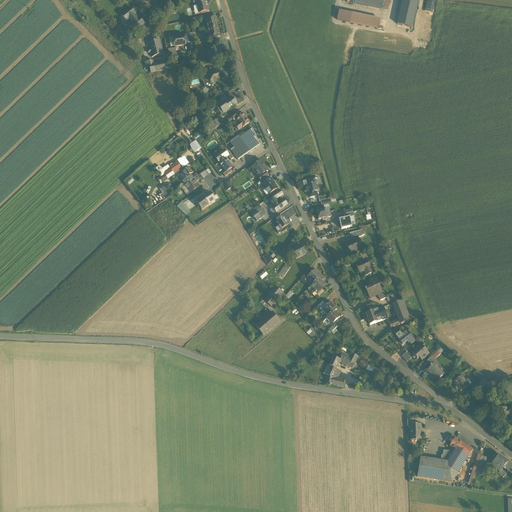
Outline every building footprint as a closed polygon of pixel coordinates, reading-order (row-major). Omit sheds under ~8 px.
[(375,1),(369,0),(355,0),(354,4),(374,8),(375,1)] [(418,0),(402,0),(397,25),(412,28),(418,0)] [(384,3),(375,1),(374,8),(382,10),(383,8),(384,3)] [(197,5),(199,14),(209,12),(207,6),(207,3),(197,5)] [(153,16),(155,18),(159,15),(160,7),(154,6),(153,11),(151,13),(153,16)] [(130,26),(135,32),(144,24),(140,19),(139,20),(134,14),(135,14),(131,8),(122,16),(126,21),(129,19),(133,24),(130,26)] [(350,23),(352,14),(339,11),(337,20),(350,23)] [(350,23),(378,29),(380,20),(352,14),(350,23)] [(209,25),(210,29),(217,27),(216,23),(214,18),(209,20),(209,19),(206,20),(205,21),(206,24),(206,23),(207,26),(209,25)] [(142,31),(145,37),(147,36),(154,32),(150,26),(142,31)] [(218,32),(217,27),(210,29),(211,33),(209,33),(209,36),(209,38),(211,39),(213,39),(213,38),(219,37),(217,32),(218,32)] [(173,38),(175,47),(182,46),(182,45),(185,44),(184,35),(177,36),(178,37),(173,38)] [(148,44),(152,58),(163,54),(159,38),(153,40),(154,43),(148,44)] [(207,52),(210,60),(212,60),(217,58),(217,57),(220,56),(219,53),(220,52),(219,47),(211,50),(212,50),(207,52)] [(165,62),(153,65),(149,66),(151,73),(166,70),(165,62)] [(205,87),(210,90),(213,84),(215,85),(217,81),(219,81),(218,76),(213,77),(213,78),(211,77),(212,75),(208,73),(206,76),(205,76),(204,76),(203,77),(202,77),(202,78),(201,80),(203,81),(205,87)] [(224,102),(224,103),(230,110),(237,104),(233,98),(229,101),(228,99),(224,102)] [(216,107),(217,108),(219,106),(223,103),(222,102),(223,101),(221,99),(214,105),(216,107)] [(230,110),(224,103),(224,102),(223,103),(219,106),(225,113),(225,114),(230,110)] [(222,116),(225,114),(225,113),(219,106),(217,108),(216,108),(222,116)] [(233,120),(234,121),(236,120),(236,119),(240,116),(237,111),(231,117),(233,120)] [(235,126),(239,131),(249,123),(243,114),(240,116),(236,119),(236,120),(239,124),(235,126)] [(211,124),(215,129),(218,127),(220,125),(216,120),(211,124)] [(215,129),(211,124),(205,129),(209,134),(215,129)] [(226,131),(223,125),(218,128),(221,134),(226,131)] [(243,135),(239,138),(249,152),(259,145),(252,129),(243,135)] [(238,160),(249,152),(239,138),(238,136),(230,142),(234,148),(230,150),(238,160)] [(196,141),(190,145),(195,153),(198,151),(201,149),(196,141)] [(215,157),(219,163),(225,159),(228,157),(229,156),(226,153),(224,150),(219,154),(218,152),(214,155),(215,157)] [(232,168),(225,159),(219,163),(226,172),(230,170),(232,168)] [(258,177),(266,172),(268,171),(261,161),(251,168),(255,173),(256,172),(259,177),(258,177)] [(177,162),(171,166),(172,167),(170,168),(174,174),(176,172),(175,172),(181,168),(177,162)] [(159,178),(162,183),(170,178),(169,177),(174,174),(170,168),(165,172),(164,172),(166,174),(162,176),(159,178)] [(189,168),(182,172),(183,172),(186,177),(190,175),(193,173),(189,168)] [(258,177),(261,181),(262,181),(268,176),(266,172),(258,177)] [(184,186),(182,188),(187,195),(189,193),(190,193),(199,187),(196,182),(200,180),(197,176),(198,176),(196,174),(193,176),(193,177),(192,178),(190,175),(186,177),(182,181),(185,185),(184,186)] [(266,189),(270,194),(277,189),(270,179),(264,183),(261,185),(262,185),(265,190),(266,189)] [(228,182),(223,185),(226,191),(231,188),(228,182)] [(318,196),(316,184),(307,186),(304,187),(303,187),(305,192),(309,191),(310,198),(318,196)] [(159,189),(166,199),(169,197),(167,194),(169,192),(164,185),(159,189)] [(275,198),(276,200),(283,195),(280,191),(273,196),(274,198),(275,198)] [(210,194),(204,198),(209,206),(215,201),(213,198),(210,194)] [(141,202),(146,208),(151,204),(150,203),(151,202),(148,197),(141,202)] [(202,211),(209,206),(204,198),(196,203),(202,211)] [(274,207),(273,208),(276,212),(286,206),(285,205),(286,204),(284,201),(279,204),(276,200),(275,198),(274,198),(270,201),(274,207)] [(185,217),(190,212),(181,203),(177,208),(185,217)] [(250,212),(251,214),(256,211),(261,218),(266,215),(259,205),(250,212)] [(318,220),(322,219),(327,218),(325,210),(324,210),(316,212),(318,220)] [(251,214),(257,222),(261,218),(256,211),(251,214)] [(345,218),(339,220),(341,229),(352,227),(350,217),(345,218)] [(278,226),(281,230),(286,227),(288,225),(283,218),(276,223),(278,226)] [(348,247),(352,255),(362,250),(360,245),(361,244),(358,238),(353,240),(346,244),(347,247),(348,247)] [(288,247),(290,251),(292,250),(291,250),(298,247),(296,242),(288,247)] [(292,250),(296,259),(305,254),(302,246),(299,248),(298,247),(291,250),(292,250)] [(268,254),(262,257),(267,266),(272,261),(268,254)] [(365,271),(367,276),(372,274),(370,269),(371,268),(368,261),(365,262),(363,262),(364,263),(361,264),(360,263),(356,265),(359,273),(365,271)] [(279,274),(284,277),(290,268),(286,265),(279,274)] [(307,279),(313,285),(321,276),(315,270),(310,276),(307,279)] [(264,271),(259,276),(262,280),(268,275),(264,271)] [(305,281),(307,279),(310,276),(306,272),(302,278),(305,281)] [(313,285),(310,287),(315,292),(314,292),(315,293),(316,293),(321,289),(325,285),(321,281),(324,279),(321,276),(313,285)] [(366,291),(370,298),(377,295),(382,293),(382,292),(376,278),(371,280),(374,287),(367,290),(366,289),(365,289),(366,291)] [(269,294),(277,301),(283,293),(275,286),(268,294),(269,294)] [(316,294),(315,293),(314,292),(315,292),(310,287),(307,290),(309,292),(309,293),(311,295),(312,295),(313,296),(316,294)] [(317,295),(319,297),(324,292),(321,289),(316,293),(315,293),(316,294),(317,295)] [(290,291),(285,296),(288,299),(294,294),(290,291)] [(377,295),(380,301),(386,298),(383,292),(382,292),(382,293),(377,295)] [(263,300),(272,308),(277,301),(269,294),(263,300)] [(411,321),(407,311),(404,313),(400,302),(393,304),(399,320),(401,325),(411,321)] [(324,310),(326,312),(325,313),(325,314),(328,317),(334,311),(336,309),(331,303),(327,306),(324,310)] [(378,322),(387,319),(383,308),(374,310),(374,311),(378,322)] [(340,317),(334,311),(328,317),(326,319),(329,322),(330,321),(333,324),(340,317)] [(366,314),(370,325),(378,322),(374,311),(366,314)] [(264,319),(264,320),(271,328),(279,321),(273,312),(268,316),(264,319)] [(263,335),(271,328),(264,320),(256,327),(263,335)] [(389,324),(391,328),(401,325),(399,320),(389,324)] [(389,335),(393,341),(397,338),(397,339),(402,336),(401,335),(399,332),(397,333),(395,331),(389,335)] [(397,339),(402,345),(408,341),(410,344),(414,341),(407,331),(401,335),(402,336),(397,339)] [(419,358),(422,361),(429,355),(423,348),(424,347),(421,344),(415,349),(415,352),(412,354),(417,359),(419,358)] [(434,359),(434,360),(446,350),(443,347),(432,357),(434,359)] [(341,353),(338,360),(340,361),(341,362),(343,359),(348,361),(350,357),(341,353)] [(401,357),(407,362),(411,358),(406,353),(401,357)] [(346,366),(352,369),(359,357),(352,354),(350,357),(348,361),(346,366)] [(337,370),(340,362),(340,361),(338,360),(335,359),(333,358),(329,367),(331,368),(336,370),(337,370)] [(427,370),(437,381),(444,374),(441,372),(437,367),(439,365),(434,360),(434,359),(429,363),(431,365),(430,365),(431,366),(427,370)] [(377,369),(368,365),(364,372),(369,374),(370,372),(375,374),(377,369)] [(333,378),(336,370),(331,368),(327,376),(330,378),(330,377),(333,378)] [(473,375),(477,378),(480,380),(483,376),(476,371),(473,375)] [(454,382),(460,392),(469,386),(465,381),(462,376),(454,382)] [(330,377),(330,378),(329,385),(343,388),(345,381),(338,379),(333,378),(330,377)] [(501,417),(509,414),(508,410),(507,411),(506,408),(499,410),(501,417)] [(410,427),(411,440),(416,440),(416,439),(421,439),(420,429),(421,429),(421,425),(413,425),(413,427),(410,427)] [(455,449),(458,451),(462,444),(455,439),(454,439),(452,443),(450,446),(455,449)] [(468,457),(469,457),(473,450),(462,444),(458,451),(468,457)] [(455,449),(453,452),(447,462),(445,466),(457,474),(468,457),(458,451),(455,449)] [(441,461),(447,462),(453,452),(447,451),(445,451),(445,452),(443,452),(443,455),(442,455),(441,461)] [(499,473),(504,477),(508,471),(511,474),(511,465),(499,455),(491,466),(494,468),(496,470),(499,472),(499,473)] [(475,474),(481,475),(487,458),(481,456),(475,474)] [(452,483),(457,474),(445,466),(447,462),(441,461),(420,458),(417,477),(452,483)]
